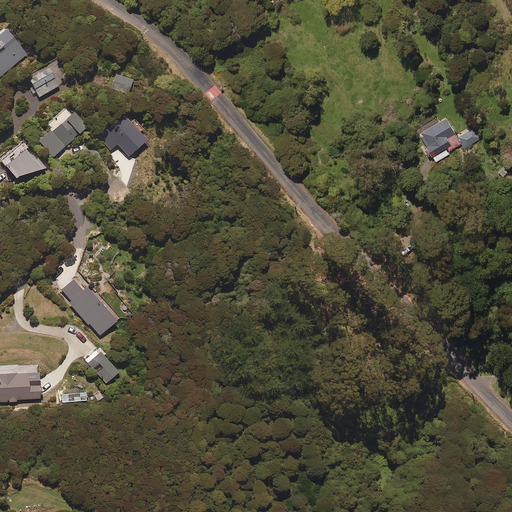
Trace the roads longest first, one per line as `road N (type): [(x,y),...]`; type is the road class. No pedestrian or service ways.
road 1 (unclassified): [(104,0),(160,37),(230,106),(511,413)]
road 2 (residential): [(0,201),(59,191),(77,203),(75,222),(50,249)]
